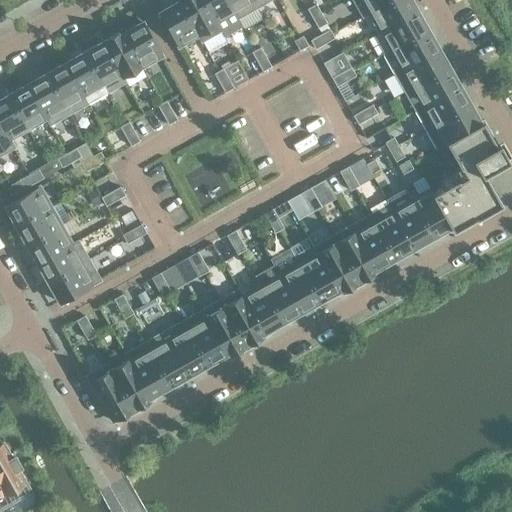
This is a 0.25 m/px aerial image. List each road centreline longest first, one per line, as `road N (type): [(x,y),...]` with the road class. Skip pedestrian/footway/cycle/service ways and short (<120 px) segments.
road 1 (residential): [(99,453),(511,220)]
road 2 (residential): [(253,98),(309,67),(356,146),(298,180)]
road 3 (residential): [(175,251),(124,168),(213,120)]
road 4 (residential): [(175,251),(32,336)]
road 5 (residential): [(511,135),(434,0)]
road 6 (residential): [(298,180),(175,251)]
road 7 (residential): [(141,0),(213,120)]
road 8 (residential): [(99,453),(32,336)]
